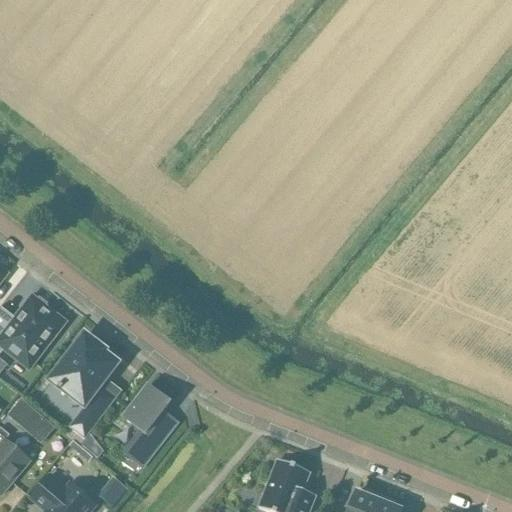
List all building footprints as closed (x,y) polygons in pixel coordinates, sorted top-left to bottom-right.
[(13,351),(33,367),(66,324),(32,298),(2,337),(0,335),(0,356),(3,352),(9,356),(13,351)] [(79,416),(95,429),(116,400),(99,387),(116,366),(102,355),(104,353),(85,339),(51,382),(59,388),(58,390),(62,393),(63,391),(69,396),(68,398),(84,410),(79,416)] [(143,470),(166,440),(152,429),(170,405),(148,388),(123,420),(141,433),(124,455),(143,470)] [(21,401),(7,418),(41,446),(55,430),(21,401)] [(0,496),(1,497),(30,464),(5,443),(10,437),(0,429),(0,496)] [(74,448),(65,460),(72,465),(80,465),(86,458),(74,448)] [(303,493),(310,475),(278,462),(259,510),(262,511),(310,511),(316,498),(303,493)] [(42,511),(43,511),(44,511),(92,511),(96,509),(69,486),(65,491),(50,477),(30,501),(42,511)] [(114,481),(99,498),(111,509),(126,491),(114,481)] [(375,511),(381,499),(368,493),(366,498),(357,494),(349,511),(375,511)] [(381,499),(375,511),(401,511),(402,511),(392,508),(394,504),(381,499)]
